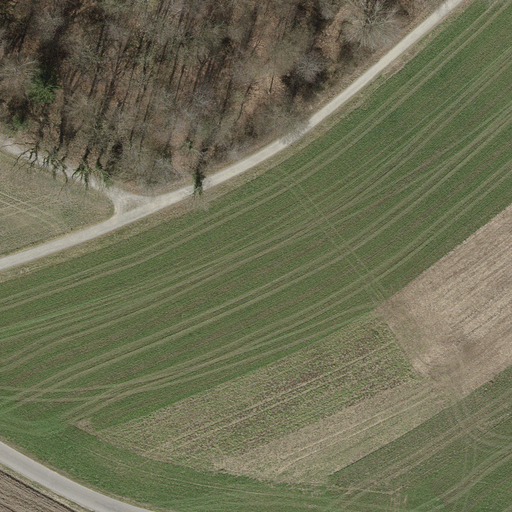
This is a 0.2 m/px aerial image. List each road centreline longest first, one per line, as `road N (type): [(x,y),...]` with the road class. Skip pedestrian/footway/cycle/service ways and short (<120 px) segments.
road 1 (track): [(457,0),(301,132),(138,214)]
road 2 (track): [(138,214),(118,195),(0,142)]
road 3 (track): [(138,214),(0,264)]
road 4 (track): [(0,451),(112,511)]
